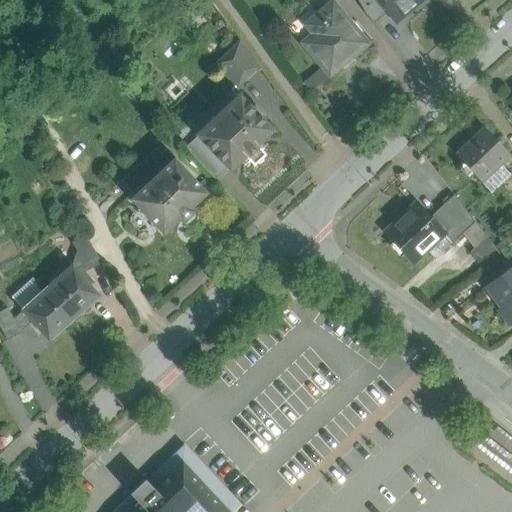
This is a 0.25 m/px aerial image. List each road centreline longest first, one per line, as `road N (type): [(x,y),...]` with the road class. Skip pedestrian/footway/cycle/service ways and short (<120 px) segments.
road 1 (residential): [(0,502),(292,232)]
road 2 (residential): [(292,232),(511,28)]
road 3 (residential): [(313,247),(511,396)]
